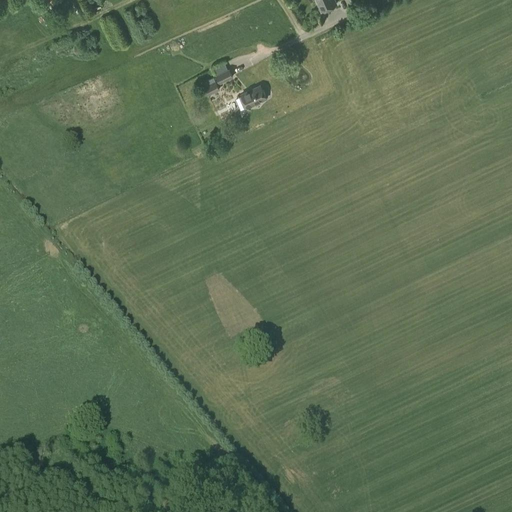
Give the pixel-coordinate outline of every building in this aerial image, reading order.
[(316,0),(321,10),(336,4),(334,0),(316,0)] [(220,82),(233,76),(229,69),(217,75),(220,82)] [(209,94),(219,89),(216,81),(205,87),(209,94)] [(248,107),(267,98),(260,85),(241,94),(248,107)] [(239,119),(233,122),(237,129),(243,126),(239,119)]
